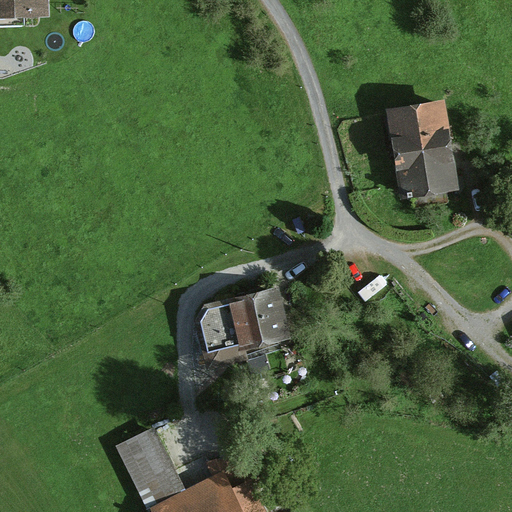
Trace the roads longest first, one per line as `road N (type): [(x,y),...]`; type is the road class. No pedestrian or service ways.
road 1 (track): [(265,0),(321,108),(347,221)]
road 2 (track): [(347,221),(469,326)]
road 3 (track): [(386,248),(415,252),(484,231),(511,251)]
